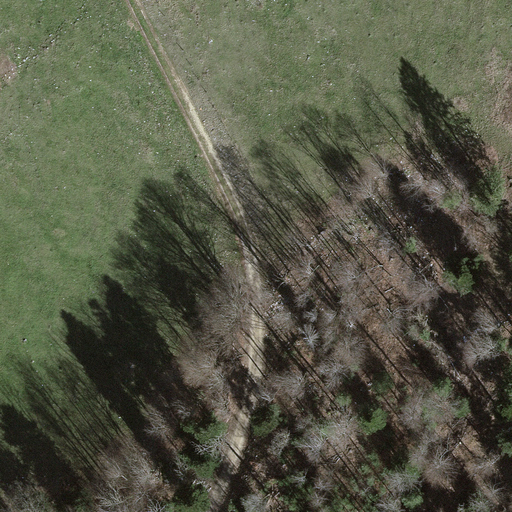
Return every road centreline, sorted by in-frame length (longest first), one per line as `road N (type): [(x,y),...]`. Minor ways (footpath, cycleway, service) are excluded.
road 1 (track): [(207,511),(226,470),(255,353),(252,269),(229,197),(129,0)]
road 2 (track): [(435,511),(511,416)]
